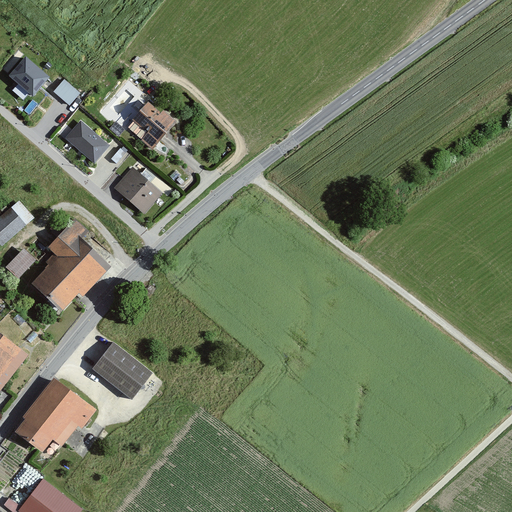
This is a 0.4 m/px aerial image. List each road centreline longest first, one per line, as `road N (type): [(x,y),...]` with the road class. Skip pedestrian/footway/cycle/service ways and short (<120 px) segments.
road 1 (tertiary): [(161,247),(485,0)]
road 2 (track): [(251,172),(511,378)]
road 3 (tertiary): [(0,435),(161,247)]
road 4 (residential): [(161,247),(0,108)]
road 5 (unclassified): [(411,511),(511,419)]
